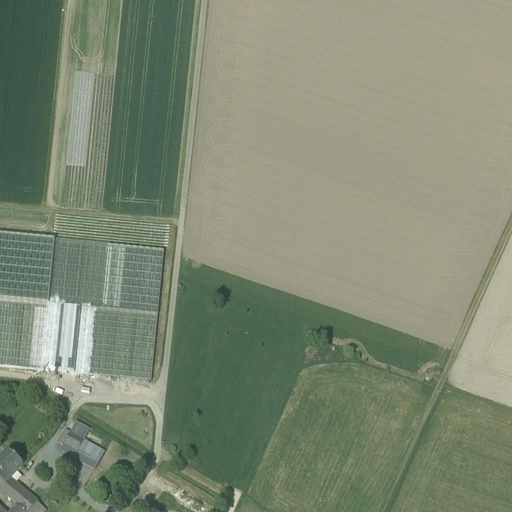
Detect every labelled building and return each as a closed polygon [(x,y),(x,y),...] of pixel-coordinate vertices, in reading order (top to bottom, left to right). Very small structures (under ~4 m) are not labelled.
[(164,252),(55,241),(49,306),(0,301),(0,367),(151,382),(164,252)] [(66,431),(59,443),(65,446),(71,434),(66,431)] [(77,438),(71,434),(65,446),(71,449),(77,438)] [(100,451),(77,438),(71,449),(94,462),(96,457),(98,459),(100,457),(97,455),(100,451)] [(8,453),(0,461),(0,492),(1,492),(17,506),(26,494),(11,481),(23,467),(8,453)] [(29,511),(37,504),(26,494),(17,506),(11,511),(29,511)]
